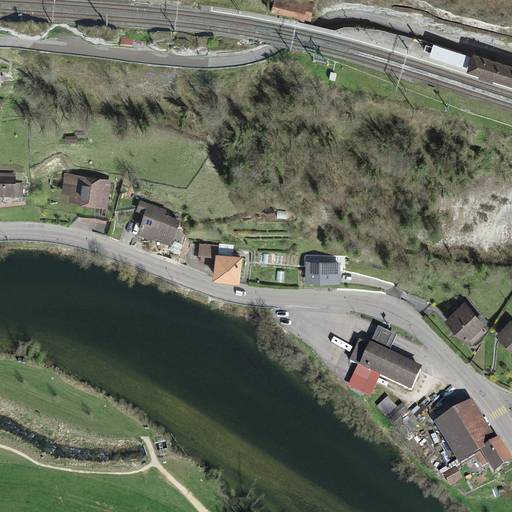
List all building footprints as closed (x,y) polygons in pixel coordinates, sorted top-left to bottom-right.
[(288,0),(272,0),(270,9),(308,17),(311,5),(288,0)] [(172,47),(172,32),(154,32),(154,47),(172,47)] [(223,36),(196,36),(196,53),(223,53),(223,36)] [(466,69),(470,57),(434,45),(433,48),(431,53),(430,57),(466,69)] [(511,67),(472,55),(467,72),(511,86),(511,67)] [(110,174),(64,170),(62,192),(71,193),(70,202),(107,206),(110,174)] [(13,175),(0,175),(0,191),(12,192),(12,194),(20,195),(20,184),(13,184),(13,175)] [(145,210),(138,228),(169,240),(178,218),(162,212),(164,209),(141,200),(138,207),(145,210)] [(216,245),(200,243),(199,254),(215,255),(216,245)] [(219,244),(214,276),(237,280),(241,257),(231,256),(232,246),(219,244)] [(338,261),(306,260),(305,278),(338,279),(338,261)] [(464,300),(447,315),(466,337),(483,322),(464,300)] [(511,320),(510,318),(497,330),(511,345),(511,320)] [(360,341),(350,361),(359,366),(349,387),(370,397),(380,375),(409,389),(420,367),(384,350),(391,333),(378,327),(369,345),(360,341)] [(386,396),(376,405),(384,415),(394,406),(386,396)] [(472,401),(436,422),(461,462),(481,450),(492,468),(507,459),(472,401)] [(400,406),(387,418),(392,423),(405,411),(400,406)] [(461,477),(456,467),(445,473),(450,483),(461,477)]
